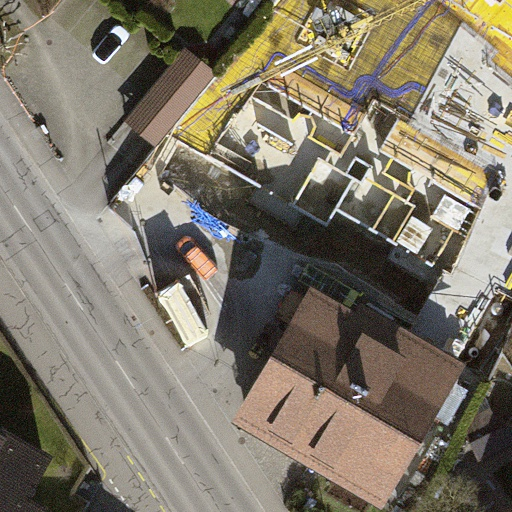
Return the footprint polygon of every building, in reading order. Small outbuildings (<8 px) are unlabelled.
[(511,0),(392,0),(326,112),(511,221),(511,0)] [(133,117),(165,141),(222,69),(190,44),(133,117)] [(463,348),(474,331),(390,280),(379,298),(463,348)] [(381,485),(454,358),(365,307),(360,316),(315,291),(248,409),(381,485)] [(0,511),(43,511),(47,506),(35,499),(59,459),(0,423),(0,511)]
